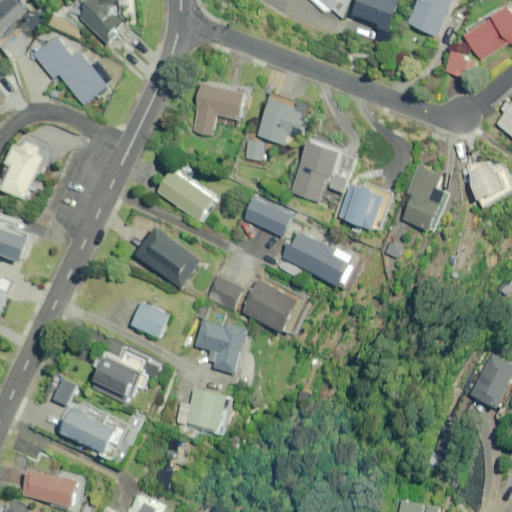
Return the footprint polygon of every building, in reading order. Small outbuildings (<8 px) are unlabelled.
[(33,11),(22,0),(8,0),(0,8),(0,32),(4,38),(33,11)] [(99,0),(91,8),(83,0),(74,8),(112,48),(135,26),(119,9),(128,0),(99,0)] [(311,0),(329,16),(334,10),(346,21),(354,0),(311,0)] [(361,0),(356,15),(350,32),(382,45),(394,49),(400,35),(393,32),(405,0),(361,0)] [(458,0),(423,0),(411,23),(439,37),(458,0)] [(511,7),(468,36),(485,62),(511,44),(511,7)] [(88,106),(101,96),(103,99),(115,90),(112,87),(110,84),(84,53),(77,58),(61,38),(38,57),(56,79),(62,74),(88,106)] [(471,58),(472,56),(457,50),(449,73),(469,80),(476,60),(471,58)] [(256,89),(251,88),(225,82),(224,86),(205,82),(194,133),(217,137),(221,115),(227,116),(225,124),(233,126),(234,120),(239,121),(238,126),(243,127),(245,120),(249,121),(256,89)] [(314,106),(276,94),(261,137),(289,146),(295,128),(305,131),(314,106)] [(511,111),(503,124),(511,131),(511,111)] [(347,148),(317,136),(294,193),(322,204),(333,176),(336,177),(347,148)] [(53,158),(53,148),(33,138),(28,149),(21,145),(12,165),(2,187),(30,199),(47,162),(53,158)] [(267,144),(251,141),(248,159),(263,162),(267,144)] [(470,182),(479,199),(483,197),(488,208),(511,195),(511,169),(504,163),(471,166),(470,182)] [(447,177),(423,167),(413,195),(416,196),(406,220),(435,231),(445,204),(450,206),(455,194),(442,189),(447,177)] [(219,198),(176,170),(160,194),(203,222),(219,198)] [(396,200),(355,184),(343,217),(384,232),(396,200)] [(297,215),(260,198),(250,219),(287,236),(297,215)] [(5,214),(0,227),(0,251),(26,261),(34,239),(20,234),(24,220),(5,214)] [(209,260),(161,226),(141,255),(188,289),(209,260)] [(339,251),(301,234),(289,261),(346,286),(357,263),(338,255),(339,251)] [(404,248),(391,243),(387,253),(400,258),(404,248)] [(18,282),(0,273),(0,315),(1,316),(18,282)] [(246,290),(221,278),(211,299),(236,311),(246,290)] [(304,301),(261,282),(246,315),(289,334),(304,301)] [(174,315),(143,301),(132,324),(163,339),(174,315)] [(196,344),(213,350),(210,361),(219,364),(218,367),(240,375),(255,333),(226,323),(225,327),(205,320),(196,344)] [(104,360),(95,377),(100,379),(96,387),(130,404),(134,395),(138,397),(143,388),(146,389),(153,375),(145,371),(150,361),(126,349),(121,358),(113,353),(108,362),(104,360)] [(511,403),(511,363),(495,355),(478,393),(487,397),(485,401),(508,411),(511,403)] [(79,389),(66,382),(56,399),(70,406),(79,389)] [(236,398),(197,390),(194,405),(184,403),(180,422),(230,432),(236,398)] [(89,413),(91,410),(79,403),(76,409),(65,431),(110,454),(116,442),(125,446),(131,434),(132,430),(123,426),(121,429),(97,417),(89,413)] [(76,508),(83,481),(68,477),(67,480),(33,471),(27,494),(42,498),(41,502),(51,505),(52,501),(76,508)] [(171,511),(144,499),(137,511),(171,511)] [(22,502),(18,502),(16,502),(14,503),(12,504),(11,505),(10,507),(9,509),(8,511),(29,511),(30,511),(29,509),(29,508),(28,506),(26,505),(25,503),(23,503),(22,502)] [(426,511),(428,504),(405,503),(404,511),(426,511)]
